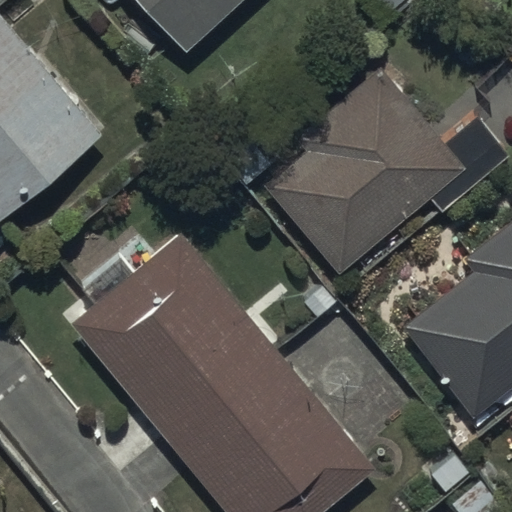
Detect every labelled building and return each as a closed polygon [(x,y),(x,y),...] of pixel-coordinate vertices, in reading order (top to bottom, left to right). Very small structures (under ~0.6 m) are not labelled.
[(214,0),(147,0),(178,34),(214,0)] [(0,3),(0,200),(98,119),(0,3)] [(439,132),(369,52),(288,122),(299,134),(257,171),(336,261),(426,183),(438,197),(501,142),(469,105),(439,132)] [(511,202),(459,243),(468,255),(399,309),(471,401),(511,369),(511,202)] [(292,511),(369,450),(176,216),(144,242),(130,225),(109,243),(89,219),(53,249),(86,289),(65,306),(234,511),(292,511)]
